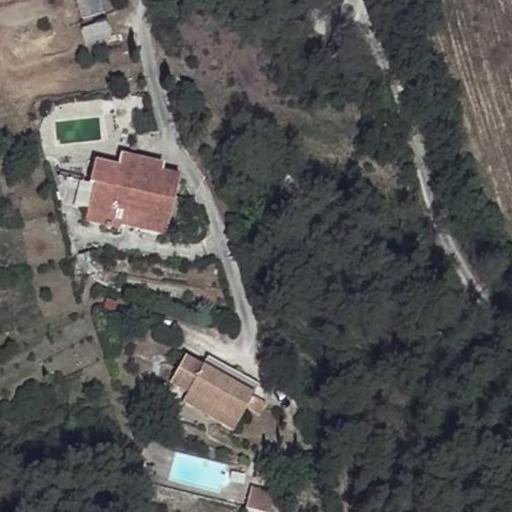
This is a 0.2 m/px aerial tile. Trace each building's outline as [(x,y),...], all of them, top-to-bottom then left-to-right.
[(111,0),(79,0),(84,15),(114,6),(111,0)] [(85,29),(89,43),(111,35),(106,22),(85,29)] [(65,153),(68,166),(94,172),(97,158),(65,153)] [(92,181),(97,182),(182,198),(187,174),(165,170),(166,164),(124,154),(121,164),(97,158),(94,172),(92,181)] [(182,202),(97,182),(93,205),(123,211),(125,201),(160,208),(157,225),(176,229),(182,202)] [(182,202),(182,198),(97,182),(182,202)] [(93,205),(89,219),(130,228),(132,220),(157,225),(160,208),(125,201),(123,211),(93,205)] [(216,362),(198,393),(249,422),(267,391),(216,362)] [(198,393),(190,407),(241,438),(249,422),(198,393)]
